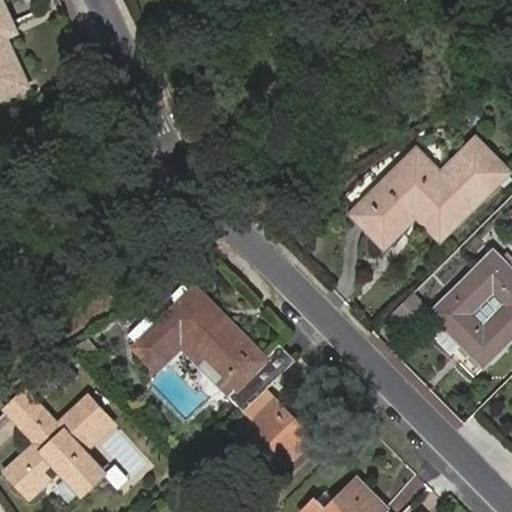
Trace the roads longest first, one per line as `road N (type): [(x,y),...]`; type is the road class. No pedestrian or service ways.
road 1 (residential): [(511,509),(257,249),(178,153)]
road 2 (track): [(418,0),(178,153)]
road 3 (residential): [(0,279),(178,153)]
road 4 (residential): [(178,153),(101,0)]
